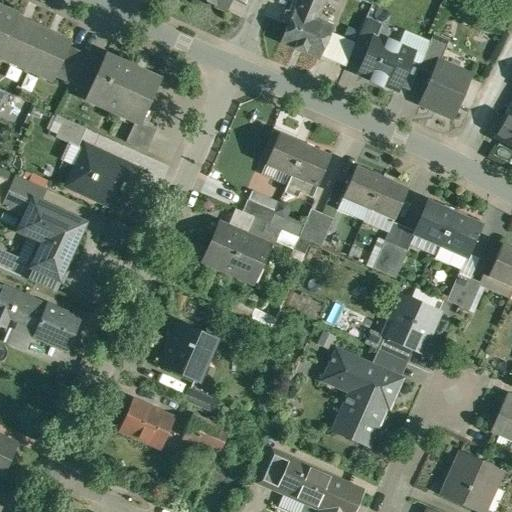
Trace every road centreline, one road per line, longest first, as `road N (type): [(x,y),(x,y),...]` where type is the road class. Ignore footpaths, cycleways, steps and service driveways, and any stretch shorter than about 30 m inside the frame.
road 1 (residential): [(51,476),(241,67)]
road 2 (residential): [(511,208),(241,67)]
road 3 (residential): [(241,67),(90,0)]
road 4 (residential): [(383,511),(440,390)]
